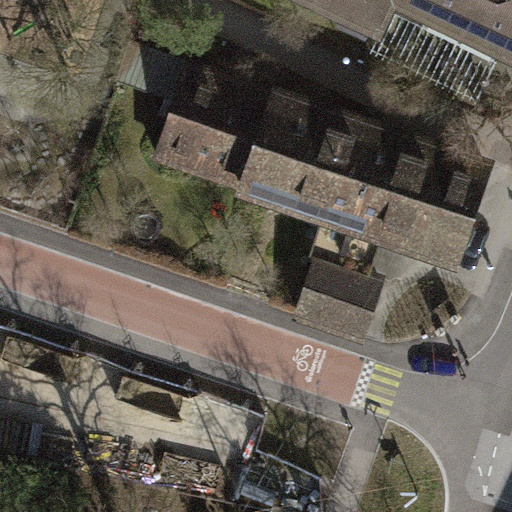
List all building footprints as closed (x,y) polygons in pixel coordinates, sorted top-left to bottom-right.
[(342,0),(380,18),(388,0),(342,0)] [(511,0),(403,0),(511,49),(511,0)] [(246,184),(276,95),(189,65),(158,154),(246,184)] [(276,95),(246,184),(351,221),(337,263),(371,275),(385,233),(453,256),(484,163),(276,95)] [(319,257),(301,310),(363,331),(381,278),(371,275),(337,263),(319,257)]
